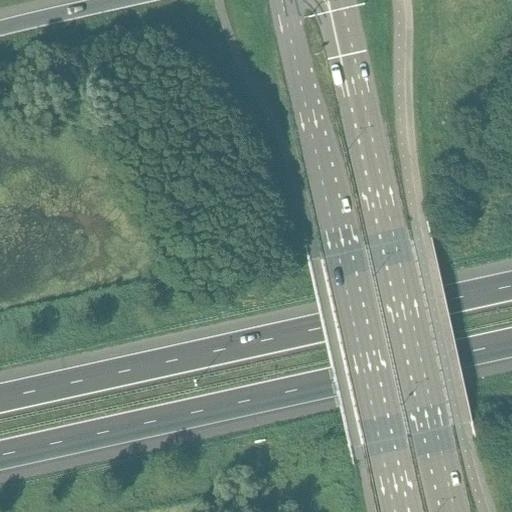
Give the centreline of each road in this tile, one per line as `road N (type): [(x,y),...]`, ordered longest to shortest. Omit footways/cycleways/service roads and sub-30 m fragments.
road 1 (motorway): [(0,459),(511,344)]
road 2 (motorway): [(511,283),(0,396)]
road 3 (secondary): [(281,0),(394,511)]
road 4 (secondary): [(453,511),(341,0)]
road 5 (motorway): [(117,0),(0,28)]
